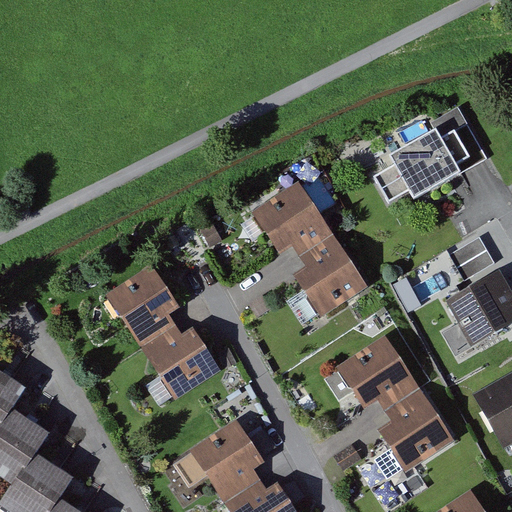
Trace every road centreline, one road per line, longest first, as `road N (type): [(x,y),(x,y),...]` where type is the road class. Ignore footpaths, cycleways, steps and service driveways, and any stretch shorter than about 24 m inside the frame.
road 1 (track): [(483,0),(0,238)]
road 2 (residential): [(332,511),(206,283)]
road 3 (residential): [(136,511),(31,315),(0,325)]
